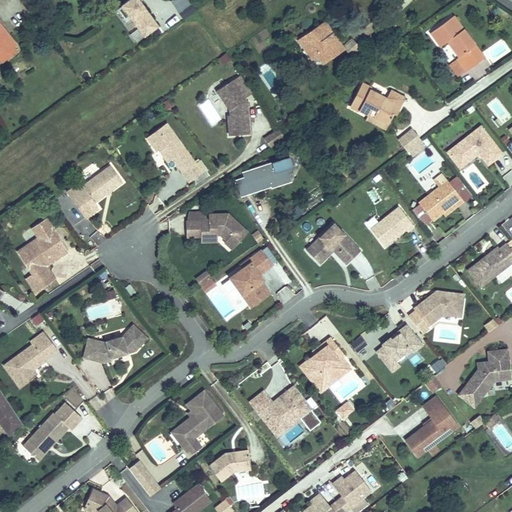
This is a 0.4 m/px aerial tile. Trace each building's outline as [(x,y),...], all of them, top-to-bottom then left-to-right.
[(128,0),(115,10),(138,42),(159,27),(139,0),(128,0)] [(172,0),(170,1),(179,14),(191,5),(187,0),(172,0)] [(485,38),(490,34),(469,5),(447,22),(457,35),(463,30),(475,46),(473,47),(483,60),(494,51),(485,38)] [(339,6),(333,10),(341,21),(347,16),(339,6)] [(333,10),(318,21),(322,26),(317,30),(327,45),(333,41),(337,48),(358,32),(347,16),(341,21),(333,10)] [(0,57),(18,45),(10,34),(8,35),(1,26),(4,24),(0,19),(0,57)] [(318,21),(313,25),(317,30),(322,26),(318,21)] [(374,21),(358,32),(370,48),(385,36),(374,21)] [(500,46),(490,34),(485,38),(494,51),(500,46)] [(249,86),(257,80),(245,64),(222,79),(236,99),(238,104),(236,104),(244,126),(263,119),(251,89),(249,86)] [(378,73),(365,97),(384,107),(385,105),(405,115),(410,105),(413,106),(422,88),(407,81),(403,89),(386,80),(387,78),(378,73)] [(209,127),(221,121),(211,99),(199,104),(209,127)] [(511,135),(492,110),(459,136),(467,146),(473,141),(478,147),(488,139),(486,137),(489,135),(490,137),(499,149),(511,139),(511,135)] [(201,152),(171,113),(151,128),(160,139),(162,137),(165,141),(173,152),(178,148),(189,162),(201,152)] [(425,116),(412,125),(421,137),(433,128),(425,116)] [(410,158),(425,147),(412,128),(397,139),(410,158)] [(433,128),(421,137),(425,142),(437,133),(433,128)] [(276,130),(267,138),(271,143),(280,135),(276,130)] [(473,141),(467,146),(471,152),(478,147),(473,141)] [(70,183),(89,208),(102,198),(98,192),(109,184),(110,179),(114,180),(126,171),(113,155),(86,176),(84,172),(70,183)] [(235,179),(238,196),(294,185),(290,160),(241,170),(242,178),(235,179)] [(474,184),(459,163),(430,186),(444,204),(454,196),(455,196),(453,195),(465,186),(468,190),(474,184)] [(468,190),(465,186),(453,195),(455,196),(454,196),(456,199),(468,190)] [(410,191),(382,213),(396,230),(417,214),(418,216),(425,210),(410,191)] [(202,202),(200,211),(220,211),(215,202),(202,202)] [(200,211),(199,211),(199,227),(213,226),(213,229),(223,228),(222,225),(230,225),(233,225),(238,230),(237,232),(244,239),(260,222),(241,204),(227,204),(227,208),(221,208),(221,211),(220,211),(200,211)] [(344,208),(316,234),(330,248),(340,238),(337,235),(340,232),(343,235),(357,248),(370,235),(344,208)] [(47,219),(39,225),(45,233),(53,227),(47,219)] [(45,233),(25,249),(42,271),(36,275),(46,288),(60,277),(50,264),(59,258),(56,255),(59,253),(62,256),(71,249),(53,227),(45,233)] [(501,239),(472,262),(485,279),(511,257),(511,237),(510,235),(503,241),(501,239)] [(255,258),(242,269),(250,279),(252,277),(257,284),(255,286),(264,297),(282,283),(274,272),(270,267),(272,265),(284,255),(273,241),(253,255),(255,258)] [(224,279),(219,272),(208,280),(213,287),(224,279)] [(228,281),(207,296),(224,319),(245,305),(228,281)] [(0,284),(0,309),(1,308),(0,304),(0,303),(4,303),(11,292),(0,284)] [(418,305),(412,310),(426,327),(432,322),(431,320),(446,308),(456,310),(458,300),(465,301),(467,288),(440,285),(439,289),(437,291),(435,288),(417,303),(418,305)] [(465,301),(458,300),(456,310),(464,311),(465,301)] [(102,339),(87,341),(89,360),(110,357),(117,352),(115,350),(128,340),(126,338),(129,336),(130,338),(135,335),(141,319),(123,312),(118,327),(102,339)] [(387,340),(380,346),(393,361),(400,355),(398,354),(407,346),(409,348),(415,344),(416,345),(425,338),(410,319),(401,326),(402,328),(396,332),(395,331),(386,338),(387,340)] [(487,332),(496,326),(492,320),(483,325),(487,332)] [(41,344),(13,364),(28,386),(38,379),(35,373),(41,369),(53,360),(52,359),(65,349),(53,331),(39,341),(41,344)] [(333,331),(321,342),(326,349),(322,352),(318,349),(304,361),(315,375),(319,372),(328,383),(345,370),(341,365),(350,358),(345,351),(347,349),(333,331)] [(359,337),(349,344),(357,354),(366,346),(359,337)] [(481,360),(467,380),(482,391),(497,372),(511,369),(511,357),(511,356),(508,356),(508,351),(511,350),(509,340),(490,342),(491,352),(480,354),(481,360)] [(321,342),(316,346),(318,349),(322,352),(326,349),(321,342)] [(400,355),(393,361),(396,365),(403,359),(400,355)] [(350,358),(341,365),(345,370),(354,362),(350,358)] [(443,376),(435,366),(427,372),(435,382),(443,376)] [(41,369),(35,373),(38,379),(45,374),(41,369)] [(328,383),(319,372),(315,375),(324,386),(328,383)] [(266,385),(253,395),(268,414),(274,409),(280,417),(293,407),(299,414),(313,403),(296,380),(287,388),(289,389),(285,392),(283,390),(275,397),(266,385)] [(462,386),(477,398),(482,391),(467,380),(462,386)] [(206,385),(189,399),(194,405),(197,408),(193,411),(180,422),(189,433),(183,437),(193,450),(204,441),(197,432),(226,409),(206,385)] [(442,392),(438,387),(425,396),(430,402),(442,392)] [(0,399),(2,402),(0,403),(0,417),(3,423),(6,421),(16,438),(29,428),(5,389),(0,392),(0,399)] [(460,415),(442,392),(430,402),(434,408),(436,410),(435,413),(431,416),(427,416),(416,424),(429,440),(437,433),(460,415)] [(351,396),(341,404),(347,411),(357,403),(351,396)] [(62,414),(35,443),(42,450),(39,454),(47,462),(57,450),(55,448),(59,444),(61,446),(77,429),(80,431),(91,420),(74,404),(64,415),(62,414)] [(471,414),(476,420),(487,412),(483,405),(471,414)] [(497,405),(487,412),(492,418),(502,411),(497,405)] [(274,409),(268,414),(280,429),(299,414),(293,407),(280,417),(274,409)] [(434,408),(426,415),(427,416),(431,416),(435,413),(436,410),(434,408)] [(180,422),(174,427),(183,437),(189,433),(180,422)] [(429,440),(416,424),(408,430),(421,446),(429,440)] [(442,439),(437,433),(430,439),(435,445),(442,439)] [(35,443),(31,447),(39,454),(42,450),(35,443)] [(233,446),(227,447),(211,460),(222,475),(235,466),(252,464),(250,445),(237,446),(238,448),(233,449),(233,446)] [(138,461),(127,470),(150,497),(161,488),(138,461)] [(345,474),(342,476),(340,473),(333,478),(343,491),(351,502),(372,486),(356,465),(345,474)] [(200,478),(186,490),(188,492),(186,494),(182,493),(176,499),(180,504),(171,511),(192,511),(214,494),(200,478)] [(111,492),(96,485),(89,500),(88,500),(101,506),(105,511),(104,511),(142,511),(129,494),(119,501),(111,492)] [(261,486),(241,488),(241,496),(262,494),(261,486)] [(337,511),(345,506),(337,496),(331,500),(321,487),(314,493),(316,496),(312,499),(301,507),(304,511),(337,511)] [(343,491),(337,496),(345,506),(351,502),(343,491)] [(229,495),(213,507),(216,511),(228,511),(237,506),(229,495)] [(101,506),(88,500),(86,503),(99,509),(100,511),(104,511),(105,511),(101,506)]
